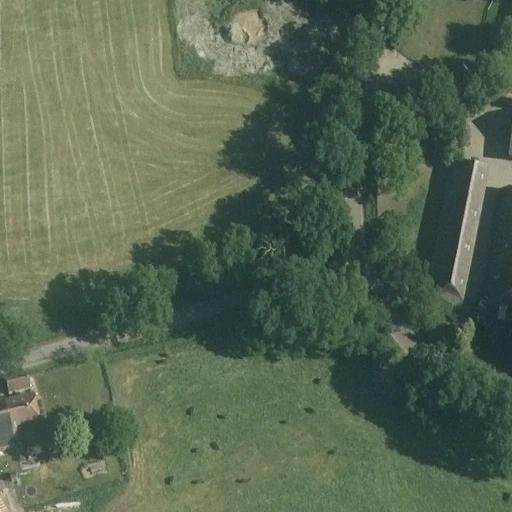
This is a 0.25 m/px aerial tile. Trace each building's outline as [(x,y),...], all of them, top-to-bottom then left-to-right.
[(450,170),(440,227),(449,229),(447,239),(439,237),(427,304),(462,313),(489,176),(450,170)] [(477,326),(496,329),(499,309),(511,310),(511,195),(502,194),(486,308),(480,307),(477,326)] [(5,383),(9,397),(31,391),(26,377),(5,383)] [(0,453),(14,449),(13,443),(42,436),(32,399),(3,406),(2,401),(0,401),(0,453)] [(69,472),(76,494),(100,487),(93,464),(69,472)]
